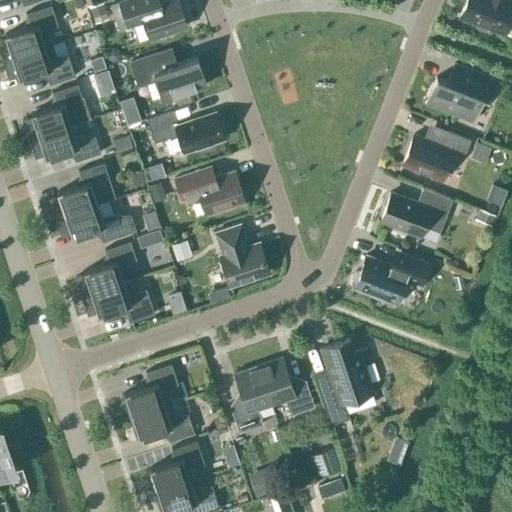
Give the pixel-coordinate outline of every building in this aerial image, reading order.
[(144,21),(149,38),(186,25),(177,0),(167,0),(150,6),(148,0),(121,0),(119,1),(128,26),(144,21)] [(465,0),(460,15),(475,21),(475,26),(485,30),(489,27),(504,32),(511,10),(511,0),(510,0),(465,0)] [(0,38),(0,53),(2,60),(52,43),(48,31),(58,24),(51,4),(25,12),(30,26),(4,34),(5,37),(0,38)] [(56,55),(52,43),(2,60),(8,79),(17,76),(18,79),(45,70),(49,83),(74,75),(68,54),(56,55)] [(196,56),(176,63),(171,47),(130,61),(137,82),(154,76),(162,99),(206,84),(196,56)] [(453,63),(447,80),(436,76),(426,101),(472,119),(481,95),(488,98),(495,80),(453,63)] [(28,138),(71,124),(89,118),(77,83),(52,91),(56,104),(30,113),(31,116),(22,119),(28,138)] [(196,149),(200,152),(210,148),(212,144),(212,142),(223,138),(215,111),(177,124),(172,109),(146,117),(154,142),(177,134),(183,151),(195,147),(196,149)] [(71,124),(28,138),(35,158),(44,155),(45,157),(71,149),(75,160),(100,152),(94,135),(75,136),(71,124)] [(448,130),(442,145),(413,134),(402,163),(441,179),(452,150),(464,155),(470,139),(448,130)] [(54,217),(97,203),(115,197),(103,161),(78,170),(82,183),(56,192),(57,195),(48,198),(54,217)] [(234,170),(215,176),(212,165),(173,178),(181,201),(199,195),(205,214),(245,201),(234,170)] [(420,235),(424,224),(439,230),(452,198),(422,186),(416,201),(391,191),(380,219),(393,225),(392,227),(405,232),(406,230),(420,235)] [(486,194),(493,209),(505,204),(498,189),(486,194)] [(97,203),(54,217),(61,236),(70,233),(71,236),(97,227),(102,241),(127,232),(121,214),(101,215),(97,203)] [(229,284),(268,271),(259,243),(248,246),(240,222),(214,231),(222,255),(220,256),(229,284)] [(81,296),(124,281),(120,269),(136,259),(130,240),(104,248),(109,262),(82,271),(83,273),(74,276),(81,296)] [(178,260),(192,259),(190,246),(177,247),(178,260)] [(420,286),(428,263),(395,251),(391,265),(364,256),(354,284),(399,300),(406,281),(420,286)] [(131,279),(124,281),(81,296),(87,315),(96,312),(97,315),(123,306),(129,321),(154,313),(145,287),(135,291),(131,279)] [(359,350),(353,351),(349,338),(320,347),(331,381),(317,386),(329,424),(348,417),(343,401),(373,391),(359,350)] [(282,356),(258,364),(271,404),(285,399),(290,414),(314,406),(305,379),(291,384),(282,356)] [(129,416),(172,401),(168,389),(177,383),(171,362),(145,371),(150,384),(121,394),(129,416)] [(257,408),(271,404),(258,364),(234,372),(243,400),(229,405),(238,431),(262,423),(257,408)] [(172,401),(129,416),(136,438),(164,428),(168,440),(194,432),(187,413),(176,413),(172,401)] [(0,473),(14,469),(0,429),(0,473)] [(154,491),(197,476),(190,456),(201,452),(196,439),(171,447),(175,459),(146,469),(154,491)] [(338,465),(328,442),(306,452),(316,475),(338,465)] [(197,476),(154,491),(160,511),(164,511),(189,504),(192,511),(203,511),(219,507),(215,494),(204,497),(197,476)] [(318,485),(322,496),(342,489),(338,478),(318,485)] [(276,511),(290,511),(284,494),(272,498),(276,511)]
